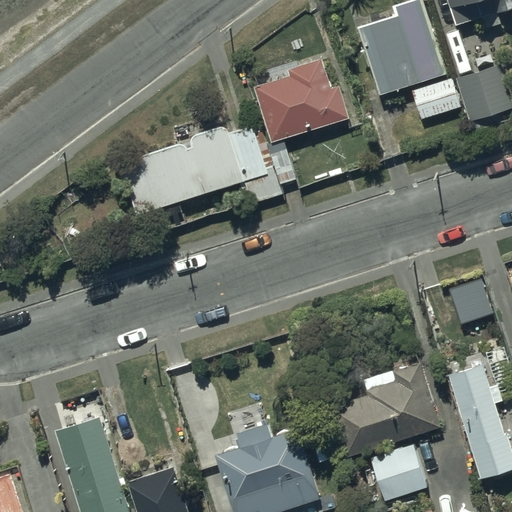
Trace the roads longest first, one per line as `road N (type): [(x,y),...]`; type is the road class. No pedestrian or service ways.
road 1 (residential): [(511,183),(0,343)]
road 2 (residential): [(213,0),(0,159)]
